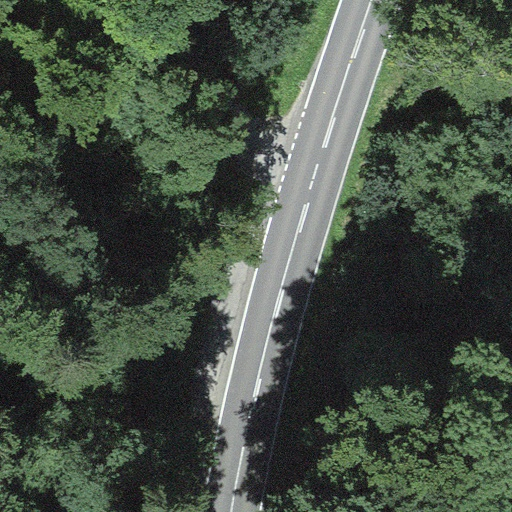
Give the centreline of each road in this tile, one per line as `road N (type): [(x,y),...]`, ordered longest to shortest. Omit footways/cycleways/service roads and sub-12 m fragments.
road 1 (tertiary): [(227,511),(238,436),(380,0)]
road 2 (track): [(121,0),(218,103),(253,193),(259,379)]
